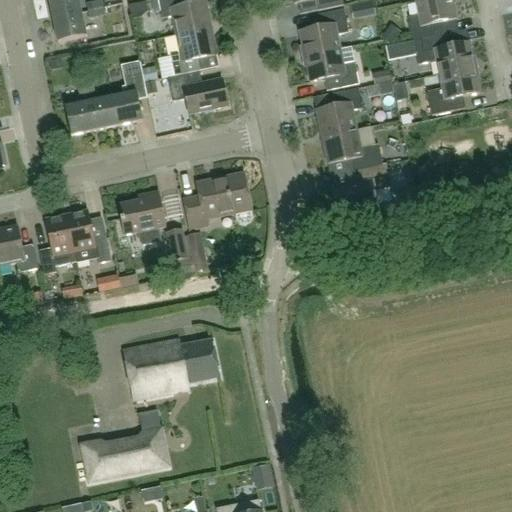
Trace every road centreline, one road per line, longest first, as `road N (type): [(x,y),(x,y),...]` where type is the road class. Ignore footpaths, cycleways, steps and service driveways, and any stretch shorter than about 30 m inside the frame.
road 1 (unclassified): [(302,511),(267,327),(276,272)]
road 2 (unclassified): [(511,225),(276,272)]
road 3 (unclassified): [(50,171),(72,176),(277,138)]
road 4 (unclassified): [(50,171),(36,148),(7,0)]
road 5 (unclassified): [(277,138),(246,0)]
road 6 (unclassified): [(276,272),(290,215),(277,138)]
